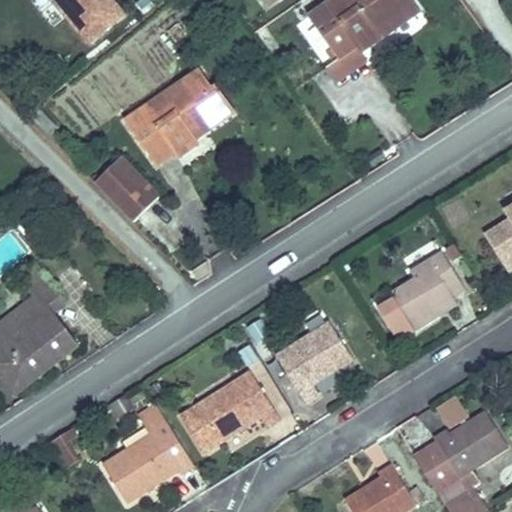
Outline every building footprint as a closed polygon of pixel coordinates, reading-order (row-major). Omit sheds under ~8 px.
[(47,0),(87,47),(126,14),(114,0),(47,0)] [(334,0),(309,17),(339,61),(358,48),(361,53),(420,12),(412,0),(334,0)] [(511,0),(510,0),(501,4),(511,29),(511,0)] [(339,61),(328,69),(337,82),(367,61),(361,53),(358,48),(339,61)] [(218,117),(204,96),(213,89),(201,71),(128,121),(157,165),(175,153),(178,158),(200,143),(196,138),(194,134),(218,117)] [(234,112),(217,87),(213,89),(204,96),(218,117),(194,134),(196,138),(234,112)] [(38,112),(31,119),(50,136),(56,129),(38,112)] [(160,198),(121,158),(96,183),(134,222),(160,198)] [(64,197),(47,179),(35,191),(52,209),(64,197)] [(486,262),(505,250),(511,246),(511,239),(496,212),(441,246),(465,284),(490,269),(486,262)] [(486,262),(490,269),(509,257),(505,250),(486,262)] [(68,301),(39,264),(20,279),(35,299),(0,326),(0,337),(1,338),(0,339),(0,375),(15,395),(79,345),(53,312),(68,301)] [(394,329),(389,321),(406,310),(418,302),(399,271),(327,316),(352,355),(394,329)] [(389,321),(394,329),(411,318),(406,310),(389,321)] [(285,338),(231,370),(260,418),(274,409),(267,397),(306,373),(285,338)] [(205,385),(151,418),(173,455),(213,430),(220,442),(234,433),(205,385)] [(138,487),(150,479),(113,419),(101,426),(113,444),(61,476),(82,511),(89,511),(136,483),(138,487)] [(377,470),(403,511),(439,511),(433,500),(439,496),(431,483),(467,461),(446,427),(413,447),(409,441),(395,450),(398,457),(377,470)] [(305,511),(374,511),(354,475),(339,484),(342,489),(306,511),(305,511)]
